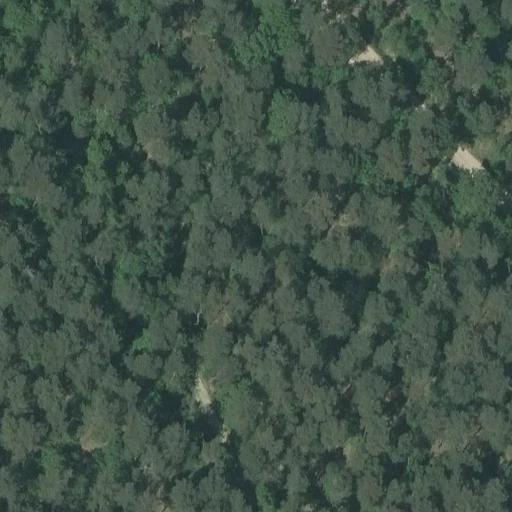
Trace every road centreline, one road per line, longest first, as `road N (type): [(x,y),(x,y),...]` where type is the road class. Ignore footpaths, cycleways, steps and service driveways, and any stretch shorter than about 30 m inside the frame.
road 1 (track): [(0,21),(246,511)]
road 2 (track): [(511,213),(314,0)]
